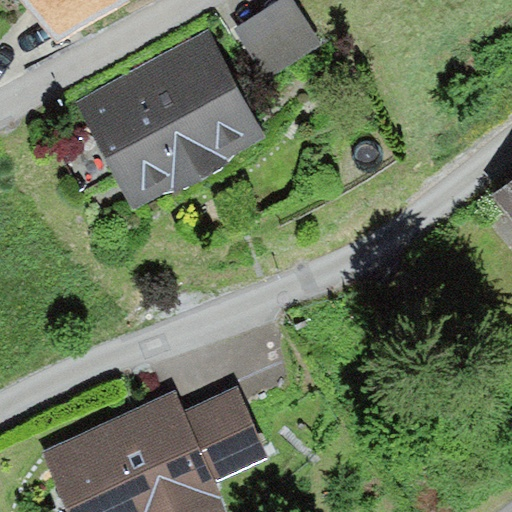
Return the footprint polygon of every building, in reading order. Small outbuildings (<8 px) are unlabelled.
[(296,0),(271,0),(235,24),(267,73),(321,37),(296,0)] [(208,31),(78,105),(133,200),(262,127),(208,31)] [(511,179),(502,187),(511,200),(511,179)] [(238,381),(185,406),(216,471),(269,446),(238,381)] [(176,383),(41,443),(72,511),(203,511),(229,501),(216,471),(185,406),(176,383)]
